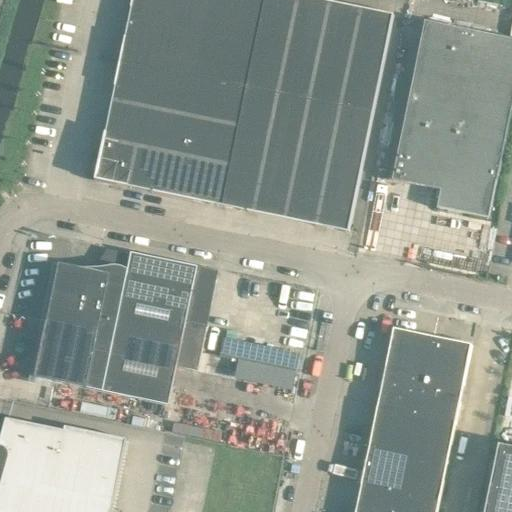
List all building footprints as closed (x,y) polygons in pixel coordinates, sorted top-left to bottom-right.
[(264,10),(216,0),(133,0),(129,23),(256,49),(264,10)] [(216,0),(264,10),(266,0),(216,0)] [(280,95),(299,0),(266,0),(264,10),(256,49),(248,88),(280,95)] [(310,101),(330,2),(321,0),(299,0),(280,95),(310,101)] [(340,107),(360,8),(330,2),(310,101),(340,107)] [(394,15),(360,8),(340,107),(373,114),(394,15)] [(468,215),(489,219),(501,161),(511,109),(511,39),(446,26),(426,22),(393,181),(417,187),(432,189),(430,200),(439,202),(437,209),(440,210),(441,203),(469,208),(468,215)] [(256,49),(129,23),(120,62),(248,88),(256,49)] [(248,88),(120,62),(113,101),(240,128),(248,88)] [(259,193),(280,95),(248,88),(240,128),(232,167),(224,207),(255,213),(259,193)] [(289,200),(310,101),(280,95),(259,193),(289,200)] [(240,128),(113,101),(104,140),(232,167),(240,128)] [(319,206),(340,107),(310,101),(289,200),(319,206)] [(373,114),(340,107),(319,206),(315,226),(349,232),(373,114)] [(232,167),(104,140),(96,181),(224,207),(232,167)] [(259,193),(255,213),(315,226),(319,206),(289,200),(259,193)] [(60,264),(48,321),(202,353),(208,325),(187,320),(198,267),(131,253),(131,255),(113,251),(111,262),(104,261),(97,272),(87,270),(60,264)] [(202,353),(48,321),(36,378),(53,382),(48,407),(164,431),(174,380),(177,368),(198,372),(202,353)] [(394,329),(386,369),(425,378),(434,337),(394,329)] [(421,397),(460,406),(472,345),(434,337),(425,378),(421,397)] [(239,360),(239,361),(296,373),(300,354),(224,338),(220,357),(239,360)] [(296,373),(239,361),(235,379),(292,391),(296,373)] [(386,369),(378,409),(417,417),(421,397),(425,378),(386,369)] [(417,417),(409,456),(448,464),(460,406),(421,397),(417,417)] [(378,409),(370,448),(409,456),(417,417),(378,409)] [(0,511),(111,511),(127,440),(66,427),(65,431),(7,419),(0,444),(0,511)] [(370,448),(362,487),(401,495),(409,456),(370,448)] [(409,456),(401,495),(440,503),(448,464),(409,456)] [(362,487),(358,506),(385,511),(397,511),(401,495),(362,487)] [(397,511),(438,511),(440,503),(401,495),(397,511)]
